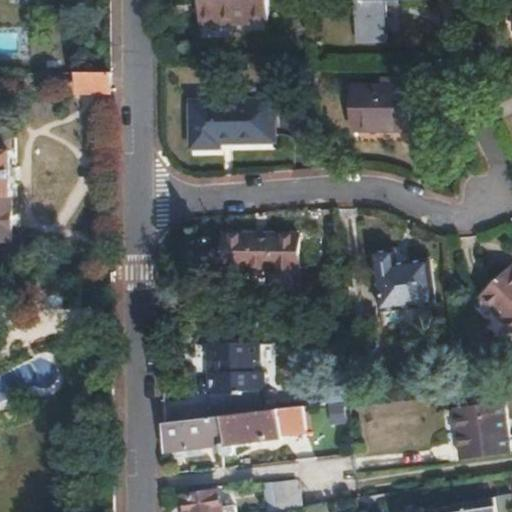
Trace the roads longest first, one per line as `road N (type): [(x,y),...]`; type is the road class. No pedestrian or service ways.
road 1 (residential): [(139,197),(362,186),(455,215),(477,209),(490,197),(496,162),(454,70)]
road 2 (residential): [(139,197),(143,511)]
road 3 (unknown): [(142,488),(434,458)]
road 4 (residential): [(136,0),(139,197)]
